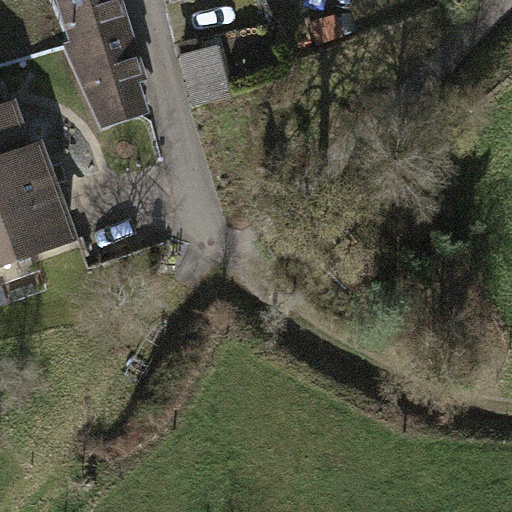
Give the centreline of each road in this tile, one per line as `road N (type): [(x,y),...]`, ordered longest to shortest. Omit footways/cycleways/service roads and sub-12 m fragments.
road 1 (track): [(225,261),(301,327),(365,361),(443,396),(511,408)]
road 2 (residential): [(152,0),(208,246),(225,261)]
